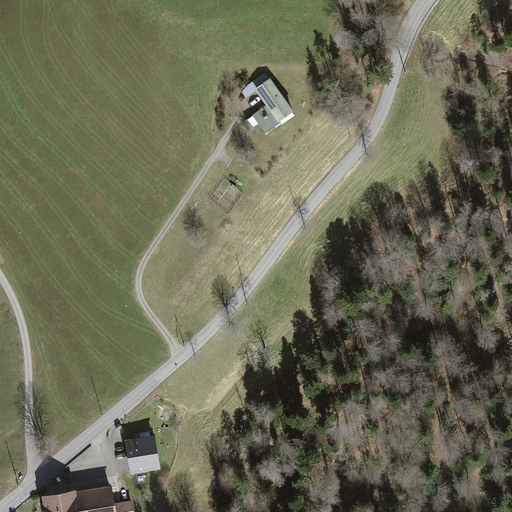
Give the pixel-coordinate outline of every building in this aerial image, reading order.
[(266,134),(295,113),(265,72),(250,83),(266,105),(265,106),(246,119),(254,130),(260,126),(266,134)] [(155,436),(126,440),(129,463),(131,474),(161,469),(155,436)] [(80,490),(77,491),(79,511),(114,511),(113,503),(110,485),(80,490)] [(44,511),(79,511),(77,491),(59,493),(42,496),(44,511)] [(133,511),(132,500),(113,503),(114,511),(133,511)]
